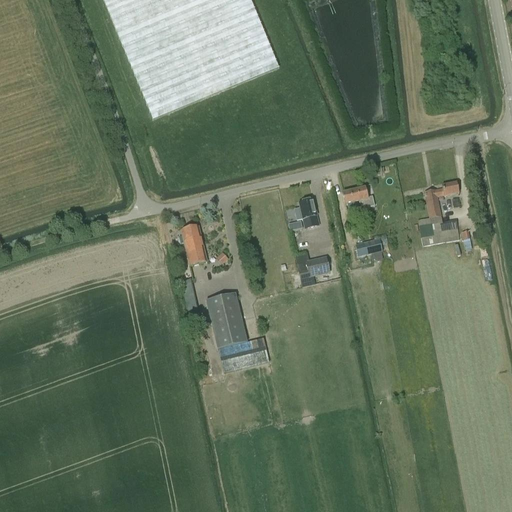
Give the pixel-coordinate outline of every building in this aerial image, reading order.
[(101,0),(153,125),(280,73),(249,0),(101,0)] [(437,199),(444,198),(459,195),(456,184),(442,187),(442,190),(436,191),(423,193),(429,220),(417,223),(422,248),(459,241),(456,223),(442,225),(437,199)] [(375,207),(373,197),(367,198),(365,188),(343,193),(346,205),(359,202),(359,204),(362,204),(363,209),(375,207)] [(300,204),(305,230),(319,227),(313,201),(300,204)] [(181,232),(190,267),(207,263),(199,228),(181,232)] [(461,234),(463,242),(470,240),(468,233),(461,234)] [(373,242),(356,246),(359,258),(371,255),(373,263),(378,262),(383,260),(381,254),(382,253),(381,246),(387,245),(385,236),(372,239),(373,242)] [(222,253),(216,259),(222,265),(228,260),(222,253)] [(307,257),(295,259),(302,289),(315,286),(313,279),(330,275),(326,259),(309,263),(307,257)] [(200,321),(191,283),(181,285),(189,324),(200,321)] [(236,295),(206,302),(221,367),(223,375),(269,364),(263,341),(247,344),(236,295)]
